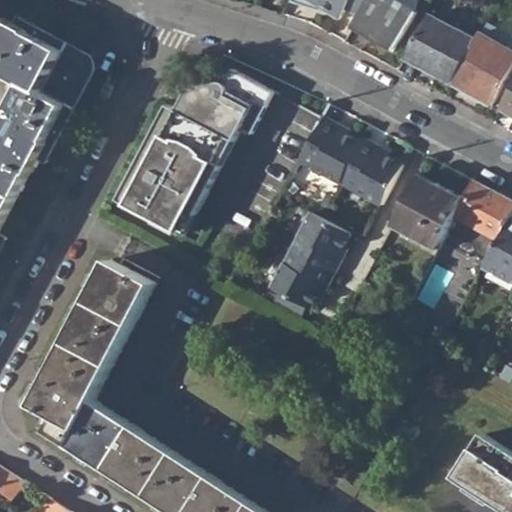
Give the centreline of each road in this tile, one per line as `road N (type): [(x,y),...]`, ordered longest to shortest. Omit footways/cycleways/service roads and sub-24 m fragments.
road 1 (residential): [(180,9),(155,74),(0,358)]
road 2 (residential): [(180,9),(331,66),(511,161)]
road 3 (residential): [(0,441),(110,511)]
